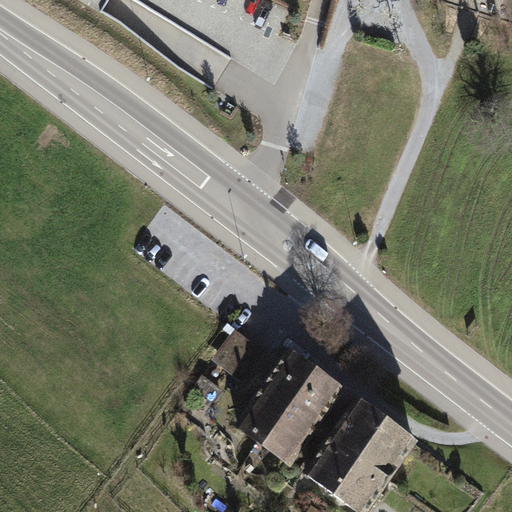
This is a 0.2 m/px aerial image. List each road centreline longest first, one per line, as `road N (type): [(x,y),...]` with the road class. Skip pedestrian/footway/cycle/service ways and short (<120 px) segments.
road 1 (primary): [(0,23),(511,423)]
road 2 (track): [(478,0),(366,269),(348,291)]
